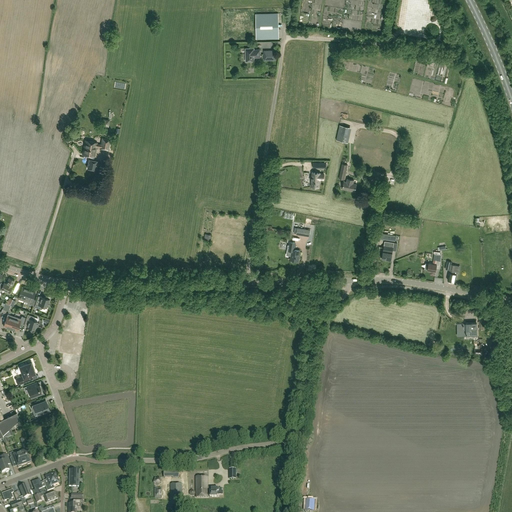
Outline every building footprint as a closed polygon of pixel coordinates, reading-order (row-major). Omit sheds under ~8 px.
[(373,13),(374,8),(370,8),(370,13),(373,13),(373,18),(378,18),(379,13),(373,13)] [(278,13),(256,14),(257,39),(279,39),(278,13)] [(260,49),(256,50),(254,50),(254,48),(246,49),(246,57),(247,57),(248,57),(248,61),(254,61),(254,58),(260,57),(260,49)] [(432,87),(426,87),(426,95),(430,95),(430,91),(438,91),(438,83),(432,83),(432,87)] [(351,128),(339,125),(336,140),(348,142),(351,128)] [(352,151),(373,154),(376,132),(355,129),(352,151)] [(386,172),(392,139),(380,137),(378,147),(379,147),(374,171),(380,172),(380,171),(384,172),(384,176),(385,176),(384,182),(392,184),(395,171),(389,170),(389,173),(386,172)] [(82,154),(90,156),(94,157),(96,147),(100,147),(100,149),(108,150),(110,139),(102,138),(101,144),(97,143),(97,142),(85,140),(82,154)] [(326,146),(324,158),(369,166),(370,162),(357,160),(358,155),(354,154),(354,151),(326,146)] [(93,160),(94,157),(90,156),(90,159),(89,159),(87,168),(95,170),(97,161),(93,160)] [(347,165),(342,164),(339,178),(344,179),(347,165)] [(311,187),(319,187),(319,179),(324,179),(324,174),(320,174),(320,173),(312,172),(311,187)] [(344,181),(342,189),(355,191),(357,184),(353,183),(354,180),(347,178),(346,182),(344,181)] [(396,235),(382,233),(380,233),(379,239),(381,239),(395,241),(396,235)] [(384,241),(382,259),(391,261),(394,242),(384,241)] [(297,261),(298,261),(300,251),(294,250),(295,243),(289,242),(288,251),(292,251),(290,260),(292,260),(292,261),(292,262),(296,262),(297,261)] [(428,263),(425,263),(424,269),(427,269),(427,270),(436,271),(437,264),(436,264),(437,260),(440,261),(441,254),(434,254),(433,264),(428,263)] [(456,265),(451,264),(447,280),(455,281),(456,274),(454,274),(456,265)] [(9,278),(8,280),(6,284),(4,283),(3,283),(3,284),(1,282),(0,283),(0,290),(1,289),(4,290),(8,292),(9,293),(12,287),(11,286),(14,280),(9,278)] [(24,301),(29,288),(24,286),(24,287),(22,287),(18,299),(24,301)] [(33,289),(29,288),(24,301),(31,303),(30,305),(33,306),(35,300),(33,299),(35,291),(33,290),(33,289)] [(48,305),(50,299),(50,298),(50,297),(49,296),(48,295),(47,295),(46,296),(45,296),(45,297),(44,297),(43,298),(38,296),(34,307),(42,309),(43,306),(46,307),(47,305),(48,305)] [(82,316),(86,312),(82,307),(78,312),(82,316)] [(10,329),(14,316),(8,314),(3,326),(6,327),(5,328),(8,329),(10,329)] [(38,327),(39,323),(37,322),(37,321),(34,320),(35,317),(27,314),(24,325),(29,327),(30,328),(30,329),(30,330),(31,331),(32,331),(33,331),(34,331),(35,330),(36,326),(38,327)] [(21,318),(14,316),(10,329),(14,331),(15,330),(17,331),(19,324),(22,325),(25,317),(22,316),(21,318)] [(65,328),(67,328),(64,355),(79,357),(82,330),(84,319),(66,317),(65,328)] [(457,333),(464,333),(464,332),(466,332),(466,334),(477,334),(476,323),(466,323),(466,324),(463,325),(463,323),(457,324),(457,333)] [(27,363),(19,366),(23,375),(15,378),(18,384),(33,379),(31,375),(35,373),(32,366),(33,366),(31,361),(27,363)] [(36,382),(23,387),(26,393),(29,392),(30,393),(31,393),(32,396),(37,394),(38,395),(43,393),(39,384),(38,385),(36,382)] [(49,411),(47,404),(45,405),(44,401),(42,402),(41,398),(36,400),(36,403),(32,404),(35,414),(44,411),(44,412),(49,411)] [(0,436),(3,435),(3,434),(8,430),(20,419),(16,412),(8,416),(0,420),(0,436)] [(26,451),(20,453),(24,465),(27,464),(27,465),(31,464),(29,458),(28,457),(26,451)] [(24,465),(20,453),(14,455),(13,453),(9,454),(13,463),(16,462),(18,468),(21,467),(21,466),(24,465)] [(7,464),(8,464),(10,463),(8,457),(7,455),(0,457),(1,462),(0,462),(0,468),(2,473),(5,472),(6,473),(8,472),(8,471),(9,470),(8,468),(7,464)] [(78,487),(79,470),(69,470),(69,486),(78,487)] [(46,477),(47,480),(43,481),(47,491),(54,489),(53,485),(58,482),(56,477),(56,476),(56,474),(54,473),(52,474),(52,475),(46,477)] [(208,477),(196,477),(196,498),(208,498),(208,477)] [(39,480),(32,483),(35,490),(32,491),(34,497),(39,494),(40,494),(39,492),(38,490),(42,488),(39,480)] [(171,498),(182,498),(182,484),(170,484),(171,498)] [(23,505),(24,507),(26,507),(25,504),(26,504),(24,498),(30,496),(29,491),(28,491),(25,485),(19,488),(22,497),(20,498),(23,505)] [(217,495),(223,495),(223,492),(222,492),(222,489),(212,489),(212,490),(210,490),(210,497),(217,497),(217,495)] [(11,494),(13,493),(12,490),(8,492),(2,494),(4,501),(8,500),(13,498),(11,494)] [(57,499),(55,492),(44,496),(47,503),(57,499)] [(83,500),(82,500),(71,499),(74,500),(74,504),(69,504),(68,511),(76,511),(76,507),(79,507),(79,504),(83,504),(83,500)] [(21,507),(22,507),(20,501),(9,505),(11,509),(9,509),(9,511),(19,511),(18,509),(21,507)] [(307,503),(305,511),(313,511),(314,503),(307,503)]
